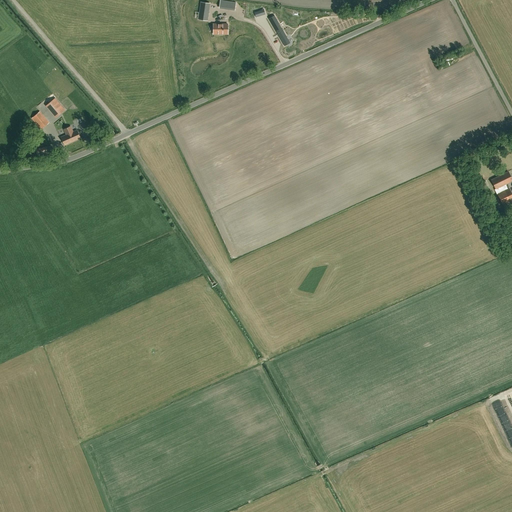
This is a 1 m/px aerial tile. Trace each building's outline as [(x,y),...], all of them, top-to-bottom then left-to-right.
[(201,2),(198,19),(207,21),(210,3),(207,3),(204,2),(201,2)] [(284,46),(290,43),(274,15),(268,19),(284,46)] [(213,24),(213,34),(218,34),(223,34),(228,34),(228,31),(228,28),(228,24),(213,24)] [(53,112),(57,116),(64,110),(61,106),(55,98),(47,105),(53,112)] [(40,130),(49,123),(39,111),(31,118),(40,130)] [(66,135),(61,137),(65,145),(80,138),(77,130),(73,132),(70,127),(64,129),(66,135)] [(37,155),(47,152),(45,146),(35,149),(37,155)] [(511,179),(508,171),(491,180),(495,189),(494,189),(497,195),(498,194),(503,205),(511,200),(511,194),(509,188),(508,189),(506,184),(511,181),(511,179)]
